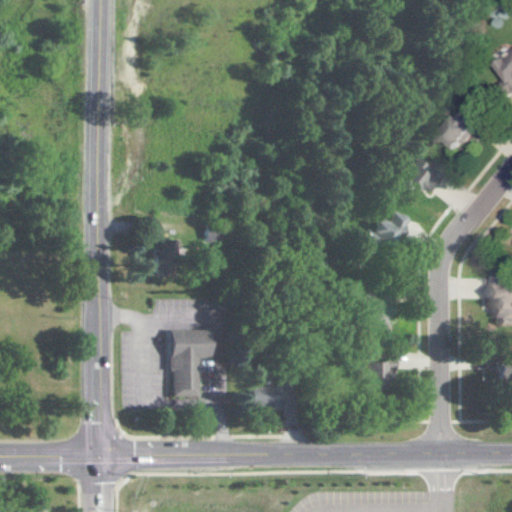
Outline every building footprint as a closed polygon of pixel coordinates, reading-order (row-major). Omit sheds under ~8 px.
[(511,50),(490,71),(499,81),(495,85),(507,99),(511,94),(511,50)] [(483,118),(467,106),(442,140),(458,151),(483,118)] [(428,193),(444,168),(435,162),(427,157),(422,166),(406,156),(396,173),(428,193)] [(405,216),(388,211),(386,220),(374,217),(371,228),(364,226),(360,238),(395,248),(405,216)] [(203,225),(203,243),(226,242),(226,224),(203,225)] [(175,239),(161,239),(161,250),(152,250),(151,277),(173,277),(175,239)] [(511,285),(509,285),(509,276),(491,276),(491,318),(499,318),(499,324),(511,324),(511,285)] [(386,305),(370,304),(368,325),(384,327),(386,305)] [(170,396),(197,396),(197,358),(211,358),(210,329),(169,330),(170,396)] [(363,361),(362,388),(390,388),(391,362),(363,361)] [(511,379),(511,363),(496,363),(495,379),(511,379)] [(278,408),(279,384),(250,384),(249,407),(278,408)]
